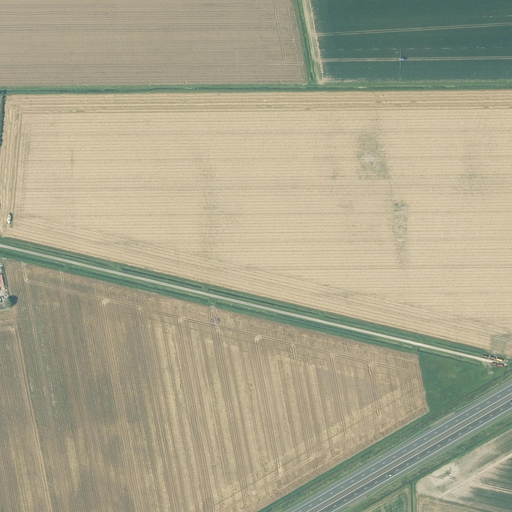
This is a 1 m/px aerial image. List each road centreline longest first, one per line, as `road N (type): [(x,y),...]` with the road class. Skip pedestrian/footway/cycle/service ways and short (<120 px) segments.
road 1 (track): [(506,365),(0,245)]
road 2 (motorway): [(511,388),(299,511)]
road 3 (motorway): [(324,511),(511,403)]
